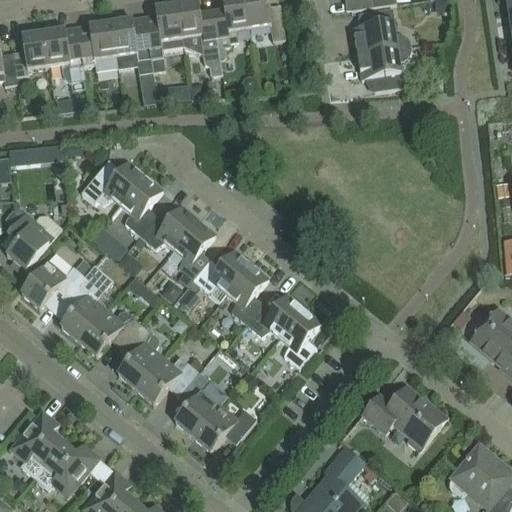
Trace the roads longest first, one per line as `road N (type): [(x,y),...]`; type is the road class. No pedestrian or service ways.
road 1 (residential): [(382,339),(163,148)]
road 2 (residential): [(35,357),(213,511)]
road 3 (residential): [(233,511),(382,339)]
road 4 (residential): [(511,448),(382,339)]
